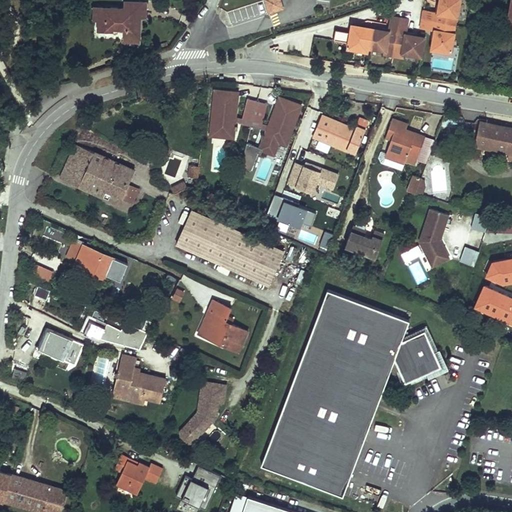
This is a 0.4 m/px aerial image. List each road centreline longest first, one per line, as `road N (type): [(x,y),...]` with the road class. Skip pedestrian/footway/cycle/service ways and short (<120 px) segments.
road 1 (residential): [(511,110),(251,66),(185,71),(87,99),(45,129),(22,168),(0,313)]
road 2 (unknown): [(261,292),(16,195)]
road 3 (unknown): [(0,388),(138,451)]
